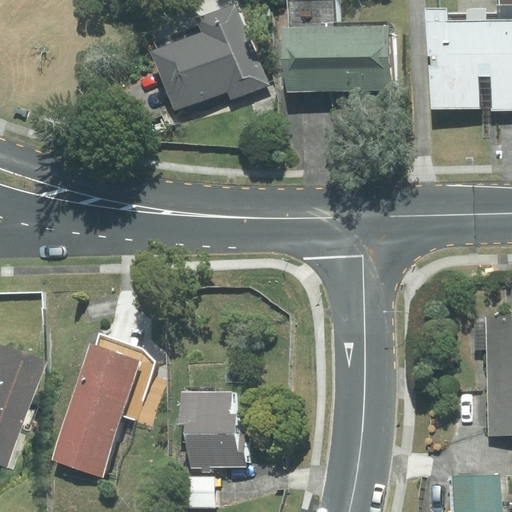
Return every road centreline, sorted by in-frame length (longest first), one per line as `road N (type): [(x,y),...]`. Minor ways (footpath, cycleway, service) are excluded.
road 1 (tertiary): [(350,511),(377,330),(379,218)]
road 2 (tertiary): [(379,218),(133,209)]
road 3 (tertiary): [(133,209),(0,175)]
road 4 (residential): [(133,209),(0,238)]
road 5 (tertiary): [(511,214),(379,218)]
